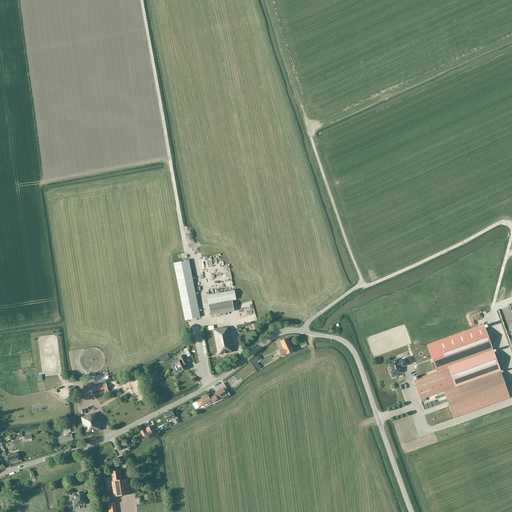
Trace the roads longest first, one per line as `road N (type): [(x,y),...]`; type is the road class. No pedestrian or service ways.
road 1 (unclassified): [(0,474),(132,426),(215,382),(276,333),(331,336)]
road 2 (unclassified): [(411,511),(355,354),(331,336)]
